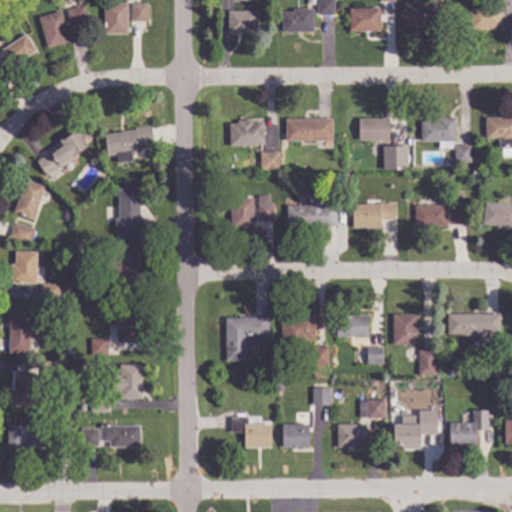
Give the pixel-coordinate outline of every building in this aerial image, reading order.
[(333,0),(334,14),(316,14),(316,0),(333,0)] [(127,33),(103,33),(103,2),(126,2),(127,33)] [(433,5),(439,5),(440,19),(433,19),(433,29),(414,30),(414,26),(403,26),(403,2),(433,2),(433,5)] [(147,20),(131,20),(131,3),(147,3),(147,20)] [(89,22),(71,27),(66,9),(84,4),(89,22)] [(500,27),(490,27),(490,29),(469,30),(469,6),(500,6),(500,27)] [(379,30),(348,31),(348,8),(379,7),(379,30)] [(312,31),(281,31),(281,11),(292,11),(292,8),(312,8),(312,31)] [(256,32),(227,32),(227,10),(256,10),(256,32)] [(69,41),(46,47),(38,16),(61,11),(69,41)] [(36,50),(8,67),(0,53),(0,48),(25,33),(36,50)] [(455,141),(452,141),(452,147),(437,147),(437,141),(420,141),(420,120),(437,120),(437,117),(454,117),(455,141)] [(511,156),(501,156),(501,147),(498,147),(497,137),(484,137),(484,117),(511,117),(511,156)] [(332,140),(284,141),(284,118),(331,118),(332,140)] [(388,149),(377,149),(377,139),(358,139),(358,118),(388,118),(388,149)] [(251,122),(262,122),(262,145),(230,145),(229,123),(237,123),(237,120),(251,120),(251,122)] [(152,142),(137,144),(138,151),(130,152),(131,161),(116,163),(115,153),(105,155),(103,134),(120,132),(120,130),(134,128),(133,126),(150,124),(152,142)] [(89,145),(73,157),(77,162),(64,173),(59,165),(46,176),(35,161),(60,141),(59,140),(74,127),(89,145)] [(469,162),(454,163),(454,145),(469,145),(469,162)] [(400,149),(400,167),(387,166),(387,149),(400,149)] [(278,168),(260,169),(259,151),(278,151),(278,168)] [(44,186),(32,219),(12,211),(24,178),(44,186)] [(139,217),(143,217),(143,237),(114,238),(114,217),(117,217),(117,188),(139,188),(139,217)] [(337,195),(336,225),(320,225),(320,227),(286,226),(287,205),(303,205),(304,194),(337,195)] [(268,202),(273,202),(272,221),(256,220),(257,195),(268,195),(268,202)] [(252,228),(229,228),(228,197),(252,197),(252,228)] [(392,219),(379,219),(379,227),(351,227),(351,203),(378,204),(378,202),(393,203),(392,219)] [(511,205),(511,229),(496,227),(496,225),(481,223),(484,202),(511,205)] [(464,224),(448,225),(447,204),(463,204),(464,224)] [(445,226),(414,226),(414,205),(445,205),(445,226)] [(34,228),(29,244),(10,237),(16,222),(34,228)] [(36,283),(10,283),(10,264),(14,263),(14,250),(36,250),(36,283)] [(139,283),(118,283),(118,281),(108,281),(108,259),(118,259),(118,250),(139,250),(139,283)] [(106,299),(88,299),(88,281),(105,281),(106,299)] [(58,299),(40,300),(40,283),(58,283),(58,299)] [(70,297),(61,297),(61,283),(70,283),(70,297)] [(29,321),(40,321),(40,338),(28,339),(28,352),(9,352),(8,306),(29,306),(29,321)] [(140,341),(116,342),(116,325),(113,325),(113,313),(139,312),(140,341)] [(415,344),(392,345),(391,314),(415,313),(415,344)] [(499,332),(477,332),(477,335),(461,335),(461,333),(446,334),(446,313),(499,313),(499,332)] [(314,339),(307,339),(308,354),(280,354),(280,317),(298,317),(298,315),(314,314),(314,339)] [(368,336),(335,336),(335,314),(367,314),(368,336)] [(268,334),(261,334),(261,338),(258,338),(258,345),(246,345),(246,360),(225,360),(224,318),(237,318),(237,316),(268,316),(268,334)] [(106,355),(90,355),(89,337),(106,337),(106,355)] [(327,363),(311,364),(311,346),(327,346),(327,363)] [(382,363),(355,363),(355,349),(366,349),(366,346),(382,346),(382,363)] [(435,352),(439,352),(439,358),(435,358),(435,374),(417,374),(417,349),(435,349),(435,352)] [(461,366),(452,374),(444,366),(454,357),(461,366)] [(59,378),(42,378),(42,360),(59,360),(59,378)] [(142,398),(118,399),(118,390),(108,390),(108,375),(119,375),(119,364),(141,364),(142,398)] [(35,407),(14,407),(13,372),(34,372),(35,407)] [(255,379),(247,380),(247,372),(255,372),(255,379)] [(329,405),(311,405),(311,387),(329,387),(329,405)] [(107,410),(90,411),(90,393),(107,393),(107,410)] [(383,417),(366,417),(366,398),(383,398),(383,417)] [(486,429),(475,429),(475,445),(448,445),(448,422),(472,422),(472,410),(486,410),(486,429)] [(435,431),(418,431),(419,445),(393,446),(392,423),(418,422),(418,413),(434,412),(435,431)] [(247,424),(270,424),(270,446),(243,447),(243,432),(230,432),(230,417),(247,417),(247,424)] [(511,444),(503,444),(503,420),(511,420),(511,444)] [(308,446),(296,446),(296,448),(290,448),(290,446),(281,446),(281,424),(307,423),(308,446)] [(365,447),(335,447),(335,424),(365,424),(365,447)] [(46,446),(7,446),(7,426),(46,425),(46,446)] [(139,446),(108,446),(108,440),(100,441),(100,425),(139,425),(139,446)] [(72,446),(55,446),(54,427),(72,427),(72,446)] [(98,445),(80,446),(80,428),(98,428),(98,445)]
